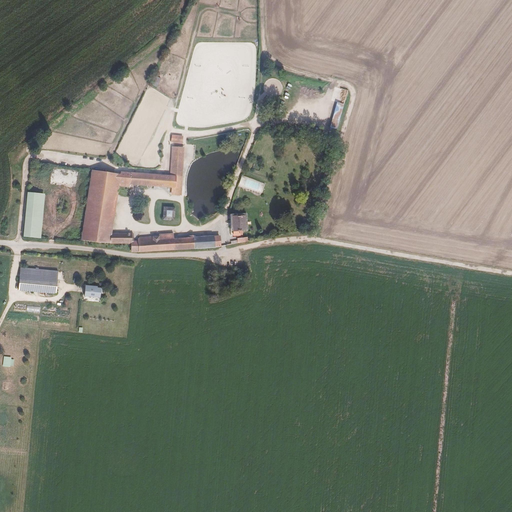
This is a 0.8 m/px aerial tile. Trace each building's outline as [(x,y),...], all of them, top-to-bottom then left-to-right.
[(120,172),(119,174),(118,186),(129,187),(129,185),(171,187),(171,193),(179,193),(182,147),(172,147),(170,175),(120,172)] [(109,173),(98,172),(91,171),(81,241),(109,243),(110,235),(118,186),(119,174),(109,173)] [(266,184),(247,177),(243,188),(262,194),(266,184)] [(27,193),(23,237),(36,239),(40,195),(27,193)] [(163,206),(162,218),(173,219),(174,207),(163,206)] [(242,230),(245,230),(243,215),(232,216),(233,237),(241,236),(241,234),(243,234),(242,230)] [(138,253),(220,247),(219,236),(173,240),(172,232),(157,234),(157,236),(138,238),(138,242),(132,242),(132,235),(110,235),(109,243),(131,245),(130,252),(138,253)] [(20,268),(18,292),(54,295),(56,271),(20,268)] [(230,278),(221,279),(221,297),(227,297),(231,297),(231,288),(230,278)] [(250,289),(250,278),(233,278),(232,288),(250,289)] [(101,287),(84,285),(83,298),(99,300),(101,287)]
